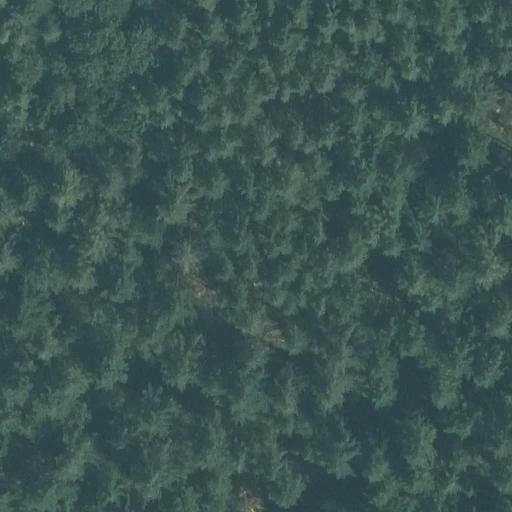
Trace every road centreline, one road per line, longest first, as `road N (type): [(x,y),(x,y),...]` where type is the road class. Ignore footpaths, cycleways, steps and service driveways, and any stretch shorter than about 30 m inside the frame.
road 1 (track): [(511,37),(198,96),(14,148)]
road 2 (unknown): [(0,153),(27,130),(39,0)]
